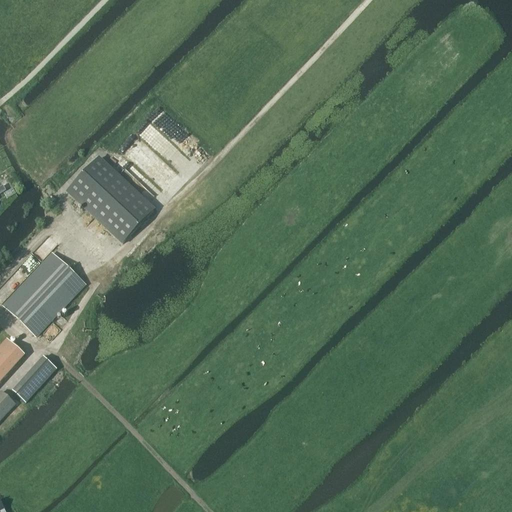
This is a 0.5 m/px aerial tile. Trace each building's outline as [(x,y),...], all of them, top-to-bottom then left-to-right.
[(98,160),(68,193),(123,244),(154,212),(98,160)] [(0,183),(2,187),(0,187),(0,194),(6,191),(5,191),(11,187),(6,179),(0,183)] [(36,339),(86,286),(52,254),(3,307),(36,339)] [(0,382),(25,356),(6,339),(0,345),(0,382)] [(19,384),(12,391),(27,405),(33,397),(19,384)] [(0,422),(15,406),(2,393),(0,394),(0,422)]
